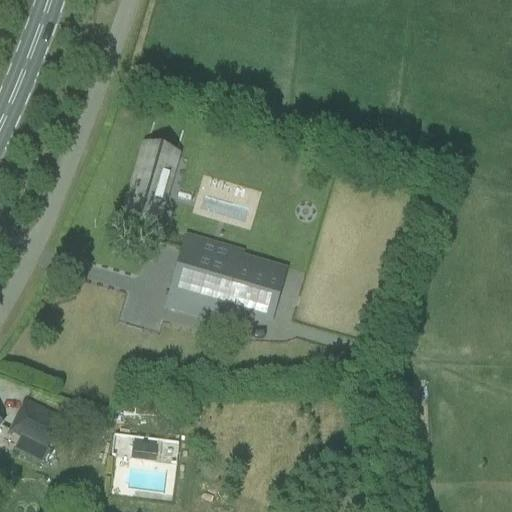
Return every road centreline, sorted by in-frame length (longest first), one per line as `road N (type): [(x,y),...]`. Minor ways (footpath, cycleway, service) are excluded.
road 1 (unclassified): [(28,259),(128,0)]
road 2 (primary): [(0,123),(48,0)]
